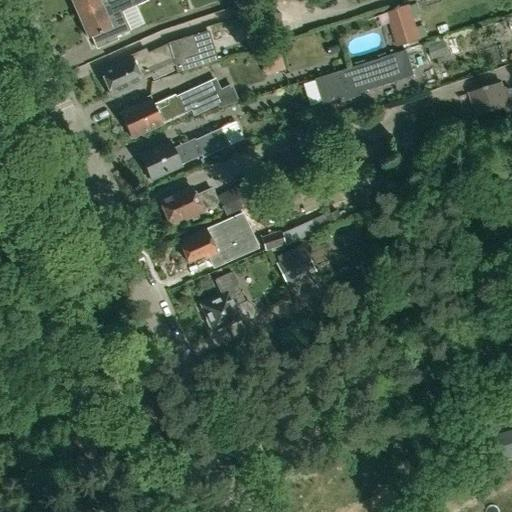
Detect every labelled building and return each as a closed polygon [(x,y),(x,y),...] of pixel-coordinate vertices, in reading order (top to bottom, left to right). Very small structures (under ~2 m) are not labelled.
[(115,0),(71,0),(79,16),(115,0)] [(115,0),(79,16),(88,38),(90,37),(96,49),(118,40),(116,36),(130,31),(121,11),(133,5),(134,6),(147,0),(115,0)] [(397,47),(421,39),(409,3),(385,11),(397,47)] [(202,65),(193,35),(167,43),(146,53),(145,50),(101,70),(112,96),(142,82),(141,79),(174,64),(176,73),(202,65)] [(314,79),(322,105),(343,98),(344,100),(359,95),(358,93),(415,75),(407,50),(314,79)] [(267,63),(275,83),(293,76),(286,56),(267,63)] [(220,89),(216,79),(207,83),(207,82),(175,97),(174,96),(154,105),(150,97),(134,104),(135,108),(120,114),(131,137),(162,123),(161,120),(181,110),(182,113),(190,110),(193,115),(217,105),(219,108),(239,101),(231,84),(220,89)] [(501,87),(500,84),(471,93),(478,116),(504,107),(507,114),(511,112),(511,90),(511,89),(509,90),(508,88),(506,87),(503,87),(501,87)] [(202,158),(229,146),(220,128),(195,140),(194,138),(172,148),(169,142),(139,155),(150,179),(180,166),(180,165),(200,155),(202,158)] [(226,216),(274,193),(263,170),(246,178),(248,181),(216,196),(226,216)] [(321,207),(334,203),(326,182),(313,187),(321,207)] [(353,185),(336,188),(341,215),(359,211),(353,185)] [(195,196),(191,187),(160,202),(170,225),(201,211),(200,209),(217,202),(211,189),(195,196)] [(203,260),(216,254),(213,245),(239,233),(231,216),(178,241),(187,262),(201,256),(203,260)] [(288,240),(271,249),(277,260),(294,251),(288,240)] [(286,286),(316,271),(304,248),(275,262),(286,286)] [(207,316),(205,320),(208,327),(212,328),(213,330),(239,318),(246,320),(252,317),(254,310),(251,304),(245,301),(239,288),(238,288),(231,272),(215,279),(222,295),(202,305),(207,316)] [(511,429),(484,438),(478,439),(485,465),(511,457),(511,429)]
